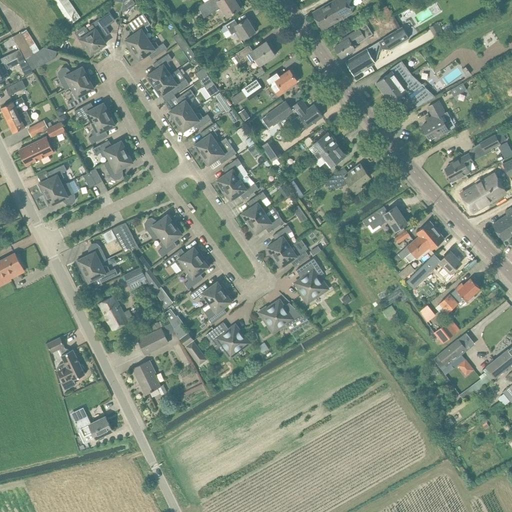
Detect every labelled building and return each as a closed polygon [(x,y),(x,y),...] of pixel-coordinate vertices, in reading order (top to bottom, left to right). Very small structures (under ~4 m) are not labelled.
[(69,0),(50,0),(68,26),(81,17),(69,0)] [(237,0),(236,0),(235,1),(234,0),(220,0),(219,1),(218,0),(208,0),(198,6),(205,17),(220,8),(226,17),(240,8),(242,7),(239,1),(237,0)] [(322,30),(331,25),(353,13),(345,0),(334,0),(312,13),(322,30)] [(126,45),(131,51),(148,39),(146,35),(148,31),(145,27),(150,24),(143,13),(128,24),(134,34),(125,40),(128,44),(126,45)] [(388,14),(380,19),(384,24),(391,20),(388,14)] [(371,25),(376,22),(371,15),(367,18),(371,25)] [(102,38),(110,33),(100,18),(85,28),(89,33),(86,35),(85,34),(78,38),(83,45),(84,44),(87,48),(85,49),(90,56),(97,52),(96,50),(106,44),(102,38)] [(227,38),(235,32),(240,41),(255,32),(247,19),(238,24),(235,19),(226,25),(221,28),(227,38)] [(451,22),(442,27),(444,31),(453,26),(451,22)] [(390,50),(409,38),(402,27),(383,38),(383,39),(379,42),(346,62),(354,76),(376,63),(375,61),(379,51),(383,49),(388,49),(389,49),(390,50)] [(341,43),(335,47),(338,52),(338,54),(339,56),(341,56),(341,58),(355,49),(353,45),(357,43),(363,39),(365,38),(360,29),(348,36),(340,41),(341,43)] [(19,49),(20,49),(23,55),(25,59),(26,59),(34,54),(21,32),(12,37),(19,49)] [(173,37),(178,44),(184,40),(179,33),(173,37)] [(192,36),(187,39),(190,45),(195,42),(192,36)] [(148,39),(131,51),(135,57),(137,56),(139,60),(148,54),(152,59),(167,49),(163,43),(159,46),(156,42),(151,42),(148,39)] [(184,40),(178,44),(183,51),(189,47),(184,40)] [(260,65),(267,60),(275,55),(266,41),(253,51),(249,45),(241,51),(237,54),(241,60),(249,54),(254,60),(256,59),(260,65)] [(34,54),(26,59),(26,60),(32,70),(55,58),(57,51),(44,47),(34,54)] [(0,66),(23,55),(20,49),(19,49),(0,57),(0,66)] [(146,76),(153,87),(170,75),(168,71),(170,66),(168,62),(172,59),(168,54),(153,64),(157,69),(146,76)] [(23,55),(12,60),(15,65),(19,62),(25,59),(23,55)] [(400,82),(405,79),(422,66),(414,55),(404,62),(376,83),(391,103),(407,91),(400,82)] [(26,60),(26,59),(25,59),(19,62),(25,75),(33,72),(32,70),(26,60)] [(8,68),(6,63),(0,66),(0,80),(1,80),(6,77),(9,76),(6,69),(8,68)] [(65,90),(71,87),(90,77),(86,70),(85,71),(83,66),(71,73),(70,71),(66,68),(61,68),(58,72),(58,77),(65,90)] [(200,80),(208,74),(203,68),(195,73),(200,80)] [(278,96),(284,92),(283,90),(297,81),(290,70),(280,77),(277,72),(267,79),(270,84),(269,85),(270,86),(271,85),(278,96)] [(212,81),(208,74),(200,80),(204,86),(212,81)] [(170,75),(153,87),(160,97),(171,89),(174,94),(189,84),(185,78),(181,81),(178,78),(173,78),(170,75)] [(93,83),(90,77),(71,87),(73,90),(70,95),(72,99),(67,102),(71,108),(87,99),(84,94),(94,88),(92,84),(93,83)] [(247,96),(247,97),(262,87),(257,79),(242,89),(243,90),(247,96)] [(10,95),(26,87),(22,80),(6,88),(10,95)] [(463,83),(450,90),(453,95),(466,88),(463,83)] [(175,122),(193,110),(190,107),(192,102),(190,98),(194,95),(190,89),(175,99),(179,105),(170,111),(172,115),(171,116),(175,122)] [(425,89),(412,99),(417,106),(416,106),(417,107),(435,97),(435,96),(434,97),(425,89)] [(243,90),(231,98),(235,104),(247,96),(243,90)] [(7,120),(20,114),(17,108),(25,104),(22,97),(1,107),(7,120)] [(269,127),(295,112),(288,100),(262,115),(269,127)] [(300,132),(314,122),(322,116),(314,105),(308,109),(301,100),(293,106),(300,115),(292,121),(300,132)] [(429,122),(422,125),(430,140),(431,139),(432,141),(434,141),(439,139),(440,137),(439,135),(448,130),(445,124),(451,120),(446,112),(445,113),(444,111),(438,101),(437,102),(428,107),(433,116),(427,119),(429,122)] [(92,123),(111,113),(105,102),(94,108),(91,102),(74,111),(78,117),(83,115),(85,119),(90,119),(92,123)] [(228,104),(222,107),(226,112),(231,108),(228,104)] [(244,109),(238,113),(244,121),(250,117),(244,109)] [(26,110),(20,114),(7,120),(13,133),(33,123),(26,110)] [(193,110),(175,122),(179,128),(181,127),(184,131),(193,125),(196,130),(211,120),(207,114),(203,117),(200,113),(195,114),(193,110)] [(117,124),(111,113),(92,123),(94,127),(91,131),(93,135),(88,138),(92,144),(108,135),(105,130),(117,124)] [(65,114),(59,117),(62,122),(63,124),(69,121),(65,114)] [(32,136),(48,128),(45,121),(28,129),(32,136)] [(51,137),(65,130),(63,124),(62,122),(48,129),(51,137)] [(200,156),(218,144),(215,140),(218,135),(215,131),(220,128),(216,123),(201,133),(204,138),(193,145),(200,156)] [(502,132),(495,135),(480,143),(485,152),(500,144),(499,143),(506,140),(502,132)] [(312,153),(317,159),(336,144),(327,133),(314,143),(318,148),(312,153)] [(26,166),(35,161),(54,152),(46,137),(19,150),(26,166)] [(250,137),(245,141),(249,147),(254,143),(250,137)] [(272,161),(276,158),(282,155),(272,139),(262,146),(272,161)] [(110,161),(129,151),(125,144),(124,145),(121,140),(112,146),(109,140),(92,149),(96,155),(100,152),(103,157),(108,157),(110,161)] [(218,144),(200,156),(207,166),(218,158),(221,163),(237,153),(233,147),(228,151),(225,147),(220,147),(218,144)] [(252,154),(259,150),(255,144),(248,148),(252,154)] [(345,155),(336,144),(317,159),(317,160),(316,161),(320,166),(325,162),(330,167),(345,155)] [(129,151),(110,161),(104,164),(111,176),(115,180),(120,179),(123,175),(123,170),(122,168),(133,162),(131,158),(132,157),(129,151)] [(453,181),(461,176),(469,171),(466,165),(473,162),(468,154),(451,163),(451,165),(446,168),(453,181)] [(222,191),(240,179),(237,176),(240,171),(237,167),(242,164),(238,158),(223,168),(226,174),(217,180),(220,184),(218,185),(222,191)] [(511,159),(503,164),(506,171),(509,176),(509,177),(511,175),(511,159)] [(44,195),(69,182),(63,185),(61,182),(64,177),(62,173),(67,171),(64,164),(47,172),(50,178),(38,184),(44,195)] [(344,177),(356,193),(363,187),(360,183),(369,177),(369,176),(367,177),(363,172),(365,170),(360,164),(348,173),(344,168),(325,182),(330,189),(337,184),(336,183),(344,177)] [(90,172),(96,184),(102,181),(96,168),(89,172),(90,172)] [(467,186),(458,191),(470,210),(488,199),(504,189),(500,183),(502,182),(498,175),(496,176),(492,170),(490,172),(479,178),(478,176),(473,179),(474,182),(473,182),(467,186)] [(90,188),(96,184),(90,172),(89,173),(83,175),(90,188)] [(240,179),(222,191),(227,197),(228,196),(231,200),(240,194),(244,199),(259,189),(255,183),(250,186),(248,182),(250,177),(247,174),(240,179)] [(69,182),(44,195),(49,206),(62,199),(63,201),(67,205),(72,204),(76,200),(75,195),(69,182)] [(303,196),(299,190),(292,195),(295,201),(303,196)] [(247,225),(265,212),(263,209),(265,204),(262,200),(267,197),(263,192),(248,202),(251,207),(241,214),(247,225)] [(297,216),(303,212),(298,205),(293,209),(297,216)] [(372,233),(381,227),(380,226),(388,220),(395,230),(407,223),(396,206),(388,212),(384,206),(362,220),(367,227),(368,226),(372,233)] [(265,212),(247,225),(254,235),(265,227),(269,232),(284,222),(273,207),(265,212)] [(511,235),(511,211),(492,224),(503,241),(511,235)] [(307,219),(303,212),(297,216),(302,222),(307,219)] [(159,236),(176,223),(172,217),(170,218),(168,214),(157,222),(156,220),(152,218),(147,219),(144,223),(145,228),(154,240),(159,236)] [(403,259),(405,257),(437,230),(430,221),(417,232),(420,235),(398,254),(403,259)] [(126,223),(119,226),(126,239),(132,250),(132,252),(139,248),(132,236),(126,223)] [(181,229),(176,223),(159,236),(162,239),(160,244),(162,248),(158,251),(162,257),(177,246),(173,241),(182,234),(180,230),(181,229)] [(268,252),(273,258),(290,246),(288,243),(290,238),(287,234),(292,231),(288,225),(273,235),(276,241),(267,247),(270,251),(268,252)] [(126,239),(119,226),(112,229),(125,254),(132,250),(126,239)] [(111,229),(102,234),(107,243),(116,238),(111,229)] [(407,230),(396,238),(399,243),(410,235),(407,230)] [(445,239),(437,230),(405,257),(410,262),(428,246),(431,250),(445,239)] [(82,272),(101,262),(107,259),(100,247),(97,243),(91,244),(88,247),(88,252),(89,254),(76,261),(82,272)] [(186,268),(203,256),(195,246),(185,253),(181,248),(162,262),(166,268),(175,262),(182,271),(186,268)] [(290,246),(273,258),(277,264),(278,263),(281,267),(290,261),(294,266),(309,256),(305,250),(300,253),(298,249),(292,250),(290,246)] [(318,247),(311,251),(313,255),(320,250),(318,247)] [(417,272),(415,270),(403,280),(406,282),(415,273),(425,284),(431,277),(437,276),(440,273),(448,281),(454,276),(451,272),(461,262),(460,262),(461,261),(461,259),(459,256),(457,256),(456,257),(450,251),(440,261),(434,255),(417,272)] [(0,285),(2,284),(11,280),(10,278),(24,271),(21,266),(22,266),(15,253),(0,261),(0,285)] [(210,265),(203,256),(186,268),(188,272),(186,276),(189,280),(184,284),(188,289),(203,278),(200,273),(210,265)] [(314,258),(296,270),(302,279),(296,283),(304,293),(302,294),(307,302),(315,297),(314,295),(318,292),(319,294),(327,289),(322,281),(320,282),(317,278),(324,273),(314,258)] [(151,267),(146,261),(140,265),(141,266),(144,273),(151,267)] [(103,266),(101,262),(82,272),(87,283),(99,277),(102,283),(118,275),(115,268),(110,271),(108,266),(103,266)] [(401,282),(403,280),(415,270),(410,264),(396,276),(401,282)] [(148,283),(145,276),(141,268),(125,276),(132,291),(148,283)] [(149,270),(144,274),(155,292),(161,285),(149,270)] [(450,294),(440,303),(447,312),(448,312),(458,303),(461,306),(467,301),(471,302),(475,298),(474,295),(480,289),(471,278),(464,285),(462,283),(455,289),(456,289),(450,294)] [(209,303),(226,290),(222,284),(220,285),(217,281),(208,288),(205,283),(190,294),(194,300),(198,296),(201,300),(207,300),(209,303)] [(226,290),(209,303),(211,306),(209,311),(212,315),(208,318),(212,324),(227,313),(223,308),(232,301),(229,297),(231,296),(226,290)] [(113,330),(122,326),(133,320),(129,312),(124,314),(114,295),(98,303),(113,330)] [(348,295),(341,299),(345,305),(352,300),(348,295)] [(164,300),(160,302),(165,309),(173,303),(168,296),(164,300)] [(311,322),(304,316),(289,303),(283,307),(279,301),(268,309),(267,307),(260,312),(265,320),(267,319),(270,323),(268,324),(273,332),(281,327),(280,325),(284,322),(287,326),(291,333),(311,322)] [(429,304),(420,311),(427,321),(436,315),(429,304)] [(165,312),(174,329),(183,322),(177,315),(176,316),(170,308),(165,312)] [(451,319),(434,332),(443,343),(460,331),(451,319)] [(223,322),(206,335),(217,349),(223,344),(226,349),(225,350),(230,357),(238,352),(237,350),(241,347),(242,348),(249,343),(244,336),(243,337),(235,326),(230,330),(223,322)] [(145,354),(154,349),(168,342),(162,329),(138,340),(145,354)] [(189,333),(180,339),(185,346),(194,340),(189,333)] [(65,348),(64,347),(60,338),(48,344),(53,353),(58,350),(61,355),(64,363),(59,365),(57,366),(57,367),(57,368),(57,369),(63,383),(72,379),(73,380),(76,379),(85,374),(73,350),(71,351),(70,350),(65,348)] [(457,339),(438,355),(447,366),(467,351),(457,339)] [(185,346),(199,365),(207,359),(193,341),(185,346)] [(264,342),(259,346),(261,354),(269,349),(264,342)] [(511,347),(509,350),(508,349),(486,367),(488,369),(484,372),(480,375),(484,379),(461,397),(464,400),(489,382),(495,377),(511,364),(511,365),(511,347)] [(467,376),(475,369),(466,358),(457,365),(467,376)] [(164,385),(160,387),(153,373),(155,372),(149,361),(133,368),(146,394),(158,388),(162,394),(167,392),(164,385)] [(511,400),(511,391),(509,387),(503,392),(510,402),(511,400)] [(81,419),(74,423),(78,431),(80,430),(86,443),(95,438),(95,439),(97,438),(97,439),(99,440),(104,438),(105,436),(104,435),(112,431),(105,416),(91,423),(87,416),(85,412),(79,415),(81,419)] [(444,423),(447,428),(454,424),(450,419),(444,423)]
